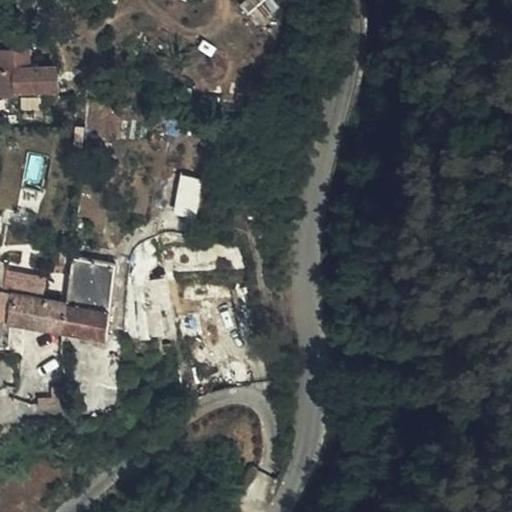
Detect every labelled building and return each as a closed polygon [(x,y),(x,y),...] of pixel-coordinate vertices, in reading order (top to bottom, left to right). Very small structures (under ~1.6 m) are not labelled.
[(0,48),(0,96),(12,96),(17,96),(18,91),(56,87),(55,67),(29,68),(28,52),(27,47),(0,48)] [(0,107),(9,110),(12,96),(0,96),(0,107)] [(180,208),(204,209),(205,171),(182,170),(180,208)] [(66,302),(62,332),(105,337),(113,281),(89,279),(69,276),(66,302)] [(0,324),(62,332),(66,302),(0,294),(0,324)]
